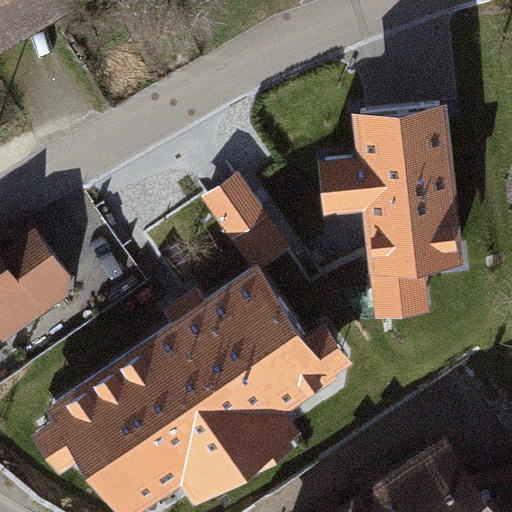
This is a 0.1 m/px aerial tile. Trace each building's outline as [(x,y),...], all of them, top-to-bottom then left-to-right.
[(0,0),(0,44),(78,0),(0,0)] [(377,256),(456,249),(442,100),(363,107),(367,153),(327,157),(330,196),(371,192),(377,256)] [(211,187),(260,257),(287,238),(238,169),(211,187)] [(0,241),(0,331),(2,335),(65,289),(70,267),(41,229),(7,251),(0,241)] [(260,257),(60,401),(129,496),(181,459),(200,485),(293,417),(276,393),(331,354),(260,257)] [(499,511),(440,429),(322,511),(499,511)]
